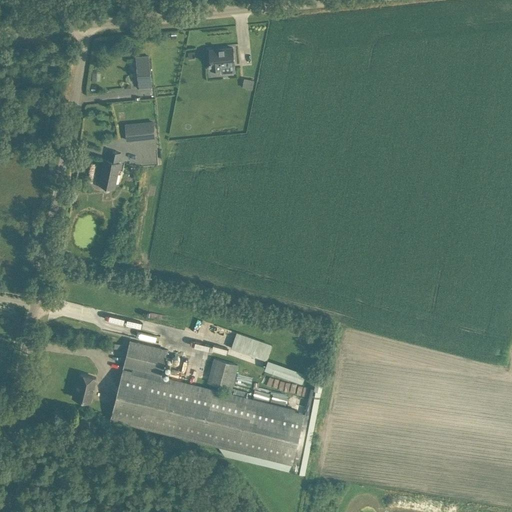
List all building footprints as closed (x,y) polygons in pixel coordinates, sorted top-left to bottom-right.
[(225,48),(218,48),(218,49),(210,50),(211,60),(210,60),(210,63),(211,63),(211,69),(221,68),(220,65),(235,63),(233,47),(225,48)] [(152,87),(149,56),(136,57),(139,88),(152,87)] [(0,113),(8,115),(10,105),(0,103),(0,113)] [(153,122),(135,124),(126,125),(127,140),(137,139),(155,137),(153,122)] [(111,187),(115,188),(121,162),(119,162),(121,153),(119,153),(119,152),(113,151),(113,152),(111,151),(109,159),(109,160),(105,159),(102,173),(100,184),(103,185),(104,185),(104,186),(104,187),(104,188),(104,189),(105,189),(105,190),(106,190),(107,190),(108,190),(109,190),(110,189),(110,188),(111,188),(111,187)] [(229,347),(265,359),(271,343),(234,331),(229,347)] [(123,369),(114,405),(111,418),(219,445),(225,455),(306,474),(322,390),(321,390),(323,379),(316,377),(314,386),(311,387),(305,412),(295,409),(295,408),(230,392),(207,387),(162,375),(168,350),(130,340),(123,369)] [(215,358),(208,382),(231,388),(238,364),(215,358)] [(265,369),(302,382),(305,372),(268,359),(265,369)] [(73,397),(82,399),(90,401),(94,387),(96,377),(81,373),(78,383),(76,383),(73,397)]
